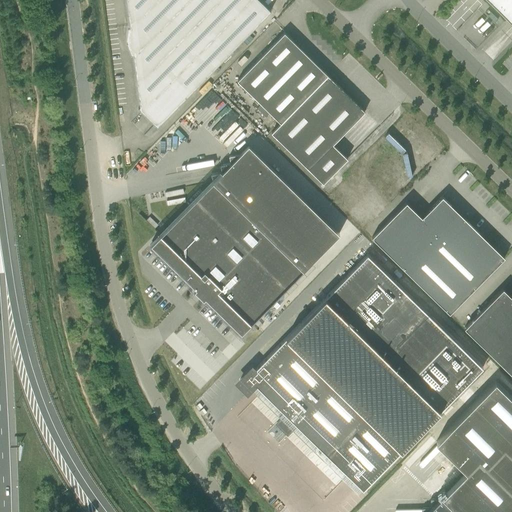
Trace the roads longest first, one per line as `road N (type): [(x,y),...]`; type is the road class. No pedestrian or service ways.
road 1 (unclassified): [(227,511),(175,443),(127,338),(99,222),(69,0)]
road 2 (motorway): [(100,511),(57,446),(27,372),(0,242)]
road 3 (unclassified): [(314,0),(511,192)]
